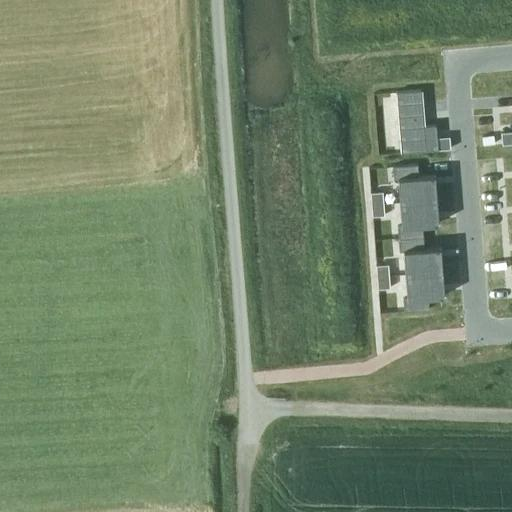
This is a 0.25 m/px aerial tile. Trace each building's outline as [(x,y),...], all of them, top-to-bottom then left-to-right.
[(421,89),(396,91),(401,152),(438,149),(437,137),(436,125),(424,125),(421,89)] [(511,131),(501,132),(502,144),(511,143),(511,131)] [(450,136),(437,137),(438,149),(451,149),(450,136)] [(418,163),(393,165),(394,178),(398,178),(400,202),(437,199),(435,174),(419,175),(418,163)] [(383,191),(371,192),(371,204),(384,203),(383,191)] [(402,225),(397,226),(398,238),(423,236),(422,225),(438,223),(437,199),(400,202),(402,225)] [(384,203),(371,204),(372,216),(385,215),(384,203)] [(423,236),(398,238),(399,251),(403,251),(405,274),(442,271),(440,247),(424,248),(423,236)] [(389,264),(376,265),(377,277),(389,276),(389,264)] [(407,297),(403,298),(404,311),(429,309),(428,297),(444,296),(442,271),(405,274),(407,297)] [(389,276),(377,277),(378,289),(390,288),(389,276)]
